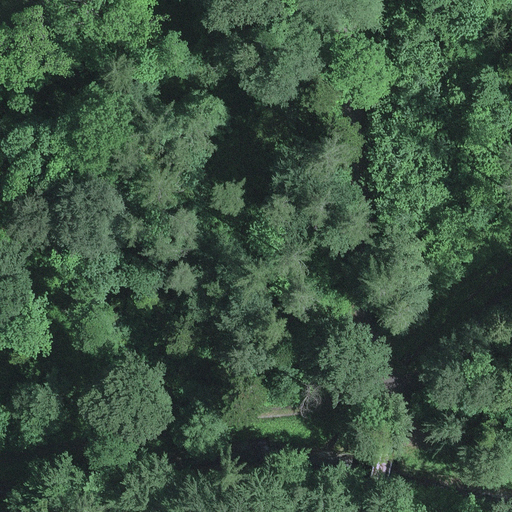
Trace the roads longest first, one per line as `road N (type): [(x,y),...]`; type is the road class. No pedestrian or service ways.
road 1 (unclassified): [(375,511),(389,398),(366,297),(367,120),(351,0)]
road 2 (track): [(389,398),(511,295)]
